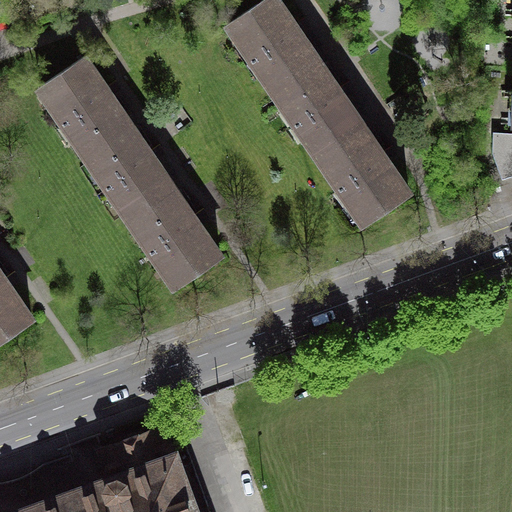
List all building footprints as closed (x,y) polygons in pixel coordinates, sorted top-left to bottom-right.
[(274,91),(319,61),(296,27),(276,0),(263,0),(228,24),(241,43),(244,41),(266,73),(263,75),(274,91)] [(85,154),(130,124),(107,90),(84,57),(40,87),(52,106),(56,104),(78,136),(74,138),(85,154)] [(340,93),(319,61),(274,91),(285,107),(288,105),(310,137),(307,139),(318,155),(362,125),(340,93)] [(511,102),(511,125),(511,134),(495,133),(494,152),(503,176),(511,173),(511,102)] [(152,156),(130,124),(85,154),(96,170),(100,168),(121,200),(118,202),(129,218),(174,188),(152,156)] [(385,158),(362,125),(318,155),(329,171),(332,169),(354,201),(351,203),(364,222),(408,192),(385,158)] [(197,221),(174,188),(129,218),(140,234),(143,232),(165,264),(162,266),(175,285),(220,255),(197,221)] [(8,284),(0,272),(0,338),(31,318),(8,284)] [(96,485),(22,511),(191,511),(162,429),(102,451),(111,476),(110,476),(108,477),(107,478),(106,479),(106,481),(105,482),(96,485)] [(240,511),(271,511),(248,445),(221,455),(240,511)]
